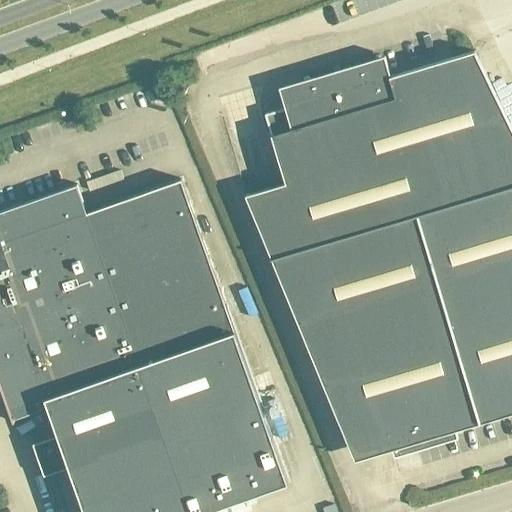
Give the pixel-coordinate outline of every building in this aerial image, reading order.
[(285,183),(245,195),(287,297),(408,261),(511,229),(511,129),(474,51),(453,57),(391,76),(384,56),(278,87),(285,108),(265,114),(285,183)] [(0,386),(13,422),(14,422),(13,419),(42,409),(39,401),(45,399),(58,435),(32,444),(44,476),(44,475),(60,470),(69,467),(85,511),(203,511),(288,482),(181,179),(87,213),(77,184),(0,211),(0,386)] [(511,229),(408,261),(475,425),(511,413),(511,229)] [(408,261),(287,297),(347,442),(354,461),(392,450),(394,457),(458,438),(456,430),(475,425),(408,261)] [(417,511),(458,511),(478,506),(474,495),(417,511)]
